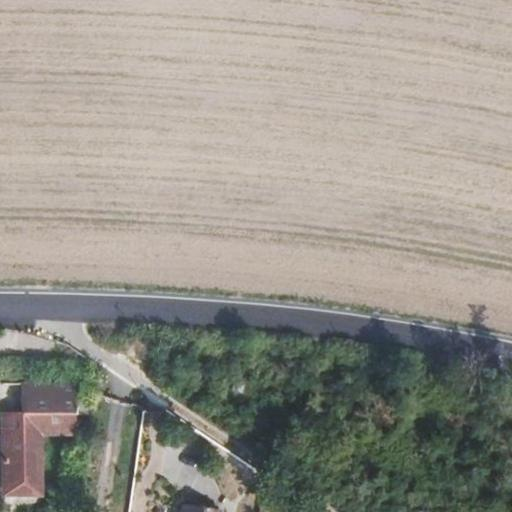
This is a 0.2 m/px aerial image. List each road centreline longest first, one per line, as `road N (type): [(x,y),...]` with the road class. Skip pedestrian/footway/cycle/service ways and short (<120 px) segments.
road 1 (unclassified): [(69,308),(302,322),(511,357)]
road 2 (residential): [(69,308),(223,429),(351,511)]
